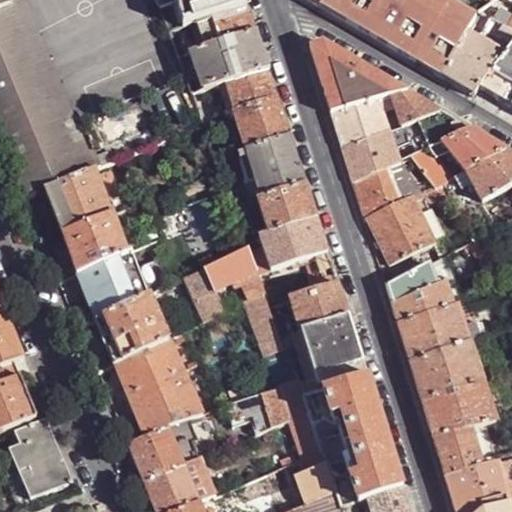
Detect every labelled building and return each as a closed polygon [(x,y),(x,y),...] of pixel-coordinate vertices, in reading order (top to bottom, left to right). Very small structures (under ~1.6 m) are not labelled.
[(0,0),(0,13),(12,8),(9,0),(0,0)] [(25,0),(9,0),(12,8),(23,33),(76,166),(89,161),(25,0)] [(175,7),(172,0),(156,0),(160,11),(175,7)] [(246,9),(242,0),(172,0),(175,7),(182,28),(194,25),(246,9)] [(304,0),(318,8),(332,0),(304,0)] [(332,0),(318,8),(407,60),(436,41),(369,0),(332,0)] [(369,0),(436,41),(466,21),(478,13),(491,3),(485,1),(484,0),(369,0)] [(506,28),(511,17),(511,11),(502,5),(495,10),(497,12),(492,20),(506,28)] [(0,42),(23,33),(12,8),(0,13),(0,42)] [(246,9),(194,25),(202,52),(255,36),(246,9)] [(478,42),(503,58),(511,45),(511,32),(506,29),(489,20),(478,42)] [(407,60),(442,81),(469,37),(474,26),(466,21),(436,41),(407,60)] [(23,33),(0,42),(0,136),(22,189),(76,166),(23,33)] [(267,74),(255,36),(202,52),(189,56),(197,79),(201,92),(218,88),(228,85),(267,74)] [(442,81),(472,100),(479,91),(503,58),(478,42),(469,37),(442,81)] [(322,43),(309,49),(320,83),(330,116),(355,109),(408,95),(365,69),(322,44),(322,43)] [(479,91),(511,110),(511,45),(503,58),(479,91)] [(267,74),(228,85),(235,114),(276,103),(267,74)] [(228,85),(218,88),(226,117),(235,114),(228,85)] [(341,150),(387,133),(380,114),(392,111),(400,129),(433,117),(441,114),(408,95),(355,109),(330,116),(341,150)] [(276,103),(235,114),(246,150),(289,139),(276,103)] [(471,132),(441,114),(433,117),(457,138),(471,132)] [(414,158),(400,129),(387,133),(400,163),(414,158)] [(506,152),(471,132),(457,138),(442,144),(452,158),(465,173),(506,152)] [(341,150),(352,185),(388,169),(398,164),(400,163),(387,133),(341,150)] [(259,201),(304,187),(289,139),(246,150),(259,201)] [(452,158),(442,144),(431,150),(441,163),(452,158)] [(414,158),(434,189),(442,184),(452,180),(453,179),(441,163),(431,150),(414,158)] [(511,186),(511,156),(506,152),(465,173),(481,203),(511,186)] [(94,171),(89,161),(76,166),(80,177),(94,171)] [(398,164),(388,169),(403,204),(413,199),(420,196),(398,164)] [(22,189),(26,199),(45,191),(80,177),(76,166),(22,189)] [(94,171),(112,216),(113,216),(124,211),(106,166),(94,171)] [(352,185),(365,223),(367,222),(403,204),(388,169),(352,185)] [(63,236),(112,216),(94,171),(80,177),(45,191),(63,236)] [(452,180),(442,184),(447,194),(450,200),(472,243),(477,240),(486,235),(496,230),(481,203),(465,173),(453,179),(452,180)] [(443,203),(450,200),(447,194),(442,184),(434,189),(424,194),(429,204),(440,198),(443,203)] [(316,222),(304,187),(259,201),(256,202),(267,237),(316,222)] [(228,197),(232,208),(243,205),(249,203),(246,192),(228,197)] [(170,193),(150,201),(155,217),(175,209),(170,193)] [(420,196),(413,199),(431,237),(438,233),(435,226),(426,208),(420,196)] [(431,237),(413,199),(403,204),(367,222),(389,269),(435,246),(431,237)] [(190,207),(205,244),(222,237),(207,200),(190,207)] [(243,205),(232,208),(237,221),(247,218),(243,205)] [(76,277),(127,255),(113,216),(112,216),(63,236),(76,277)] [(327,256),(316,222),(267,237),(258,239),(261,248),(269,274),(327,256)] [(511,271),(486,235),(477,240),(488,254),(497,265),(508,281),(511,285),(511,271)] [(143,247),(131,252),(149,297),(160,291),(143,247)] [(261,248),(248,253),(258,277),(269,274),(261,248)] [(247,249),(203,271),(214,295),(216,294),(240,282),(246,302),(242,304),(262,360),(264,359),(284,350),(281,341),(269,309),(258,277),(248,253),(247,249)] [(149,297),(131,252),(127,255),(76,277),(96,322),(149,297)] [(497,265),(488,254),(478,258),(484,271),(497,265)] [(444,259),(430,266),(434,277),(439,274),(441,281),(451,277),(444,259)] [(391,309),(439,289),(434,277),(430,266),(386,291),(391,309)] [(183,280),(204,325),(205,326),(226,316),(216,294),(214,295),(203,271),(183,280)] [(503,293),(511,290),(511,285),(508,281),(499,283),(503,293)] [(290,302),(301,335),(302,334),(348,320),(337,286),(290,302)] [(453,310),(445,286),(439,289),(391,309),(398,328),(453,310)] [(169,342),(149,297),(96,322),(115,367),(169,342)] [(463,326),(457,309),(453,310),(398,328),(410,366),(469,345),(469,344),(463,326)] [(6,316),(0,318),(0,369),(13,364),(24,359),(6,316)] [(348,320),(302,334),(316,378),(327,375),(362,364),(348,320)] [(476,322),(463,326),(469,344),(482,339),(476,322)] [(301,335),(294,337),(309,386),(314,385),(313,379),(316,378),(302,334),(301,335)] [(145,440),(169,430),(168,428),(185,422),(201,417),(187,384),(183,374),(169,342),(115,367),(145,440)] [(422,406),(483,385),(469,345),(410,366),(422,406)] [(284,350),(264,359),(272,377),(291,370),(284,350)] [(506,362),(491,366),(496,381),(511,376),(506,362)] [(13,364),(0,369),(0,385),(19,378),(13,364)] [(327,375),(330,385),(366,374),(362,364),(327,375)] [(303,401),(319,396),(332,391),(330,385),(327,375),(316,378),(313,379),(314,385),(309,386),(298,389),(303,401)] [(0,435),(36,421),(19,378),(0,385),(0,435)] [(368,380),(332,391),(319,396),(327,421),(337,417),(356,474),(347,477),(356,503),(365,500),(401,490),(368,380)] [(296,383),(223,409),(231,430),(236,444),(289,421),(307,414),(303,401),(298,389),(296,383)] [(422,406),(433,441),(472,432),(497,425),(483,385),(422,406)] [(319,396),(303,401),(307,414),(312,425),(327,421),(319,396)] [(289,421),(303,461),(322,453),(312,425),(307,414),(289,421)] [(71,484),(45,422),(13,434),(18,446),(7,450),(29,503),(72,485),(71,484)] [(200,460),(185,422),(168,428),(169,430),(170,430),(185,466),(200,460)] [(145,440),(128,447),(144,484),(185,466),(170,430),(169,430),(145,440)] [(236,444),(231,430),(212,438),(218,453),(236,444)] [(484,469),(472,432),(433,441),(445,478),(484,469)] [(326,465),(322,453),(303,461),(301,462),(305,473),(326,465)] [(185,466),(200,503),(215,497),(216,500),(217,499),(201,460),(200,460),(185,466)] [(504,485),(511,483),(511,466),(511,463),(499,465),(504,485)] [(295,477),(306,504),(335,492),(332,482),(326,465),(305,473),(295,477)] [(504,485),(499,465),(484,469),(445,478),(455,511),(493,511),(509,507),(504,485)] [(185,466),(144,484),(155,511),(180,511),(200,503),(185,466)] [(347,477),(332,482),(335,492),(341,507),(356,503),(347,477)] [(368,511),(408,511),(401,490),(365,500),(368,511)] [(342,511),(341,507),(335,492),(306,504),(296,508),(297,511),(342,511)] [(200,503),(204,511),(220,511),(216,500),(215,497),(200,503)] [(204,511),(200,503),(180,511),(204,511)] [(358,511),(356,503),(341,507),(342,511),(358,511)]
